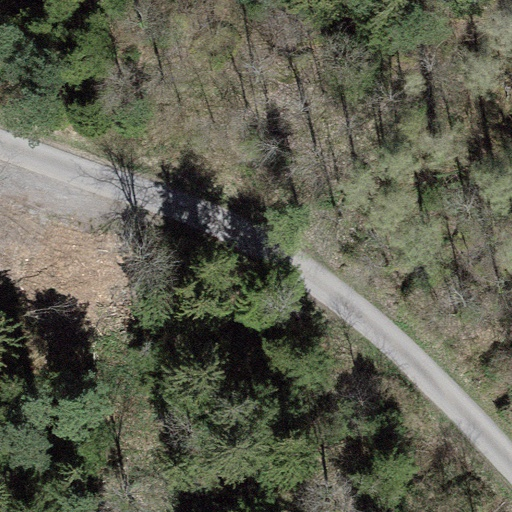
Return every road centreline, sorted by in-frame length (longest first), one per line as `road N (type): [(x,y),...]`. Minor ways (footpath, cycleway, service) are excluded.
road 1 (unclassified): [(0,146),(232,227),(414,347),(511,442)]
road 2 (track): [(0,420),(289,264)]
